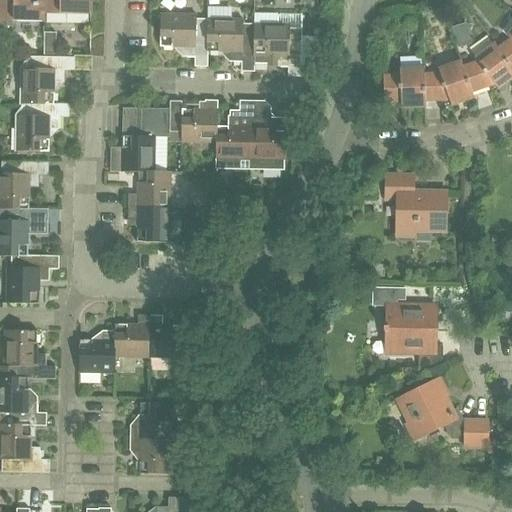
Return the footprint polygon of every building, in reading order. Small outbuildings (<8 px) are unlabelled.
[(44,0),(12,0),(12,2),(0,1),(0,22),(44,23),(44,14),(44,0)] [(44,0),(44,14),(91,15),(90,0),(44,0)] [(254,25),(253,58),(254,58),(254,67),(266,67),(266,63),(276,63),(276,67),(288,68),(288,77),(301,77),(301,65),(301,37),(302,14),(281,14),(279,15),(278,25),(254,25)] [(207,68),(208,53),(207,53),(208,20),(196,19),(196,15),(160,15),(159,48),(182,48),(182,58),(194,58),(194,67),(207,68)] [(243,20),(208,20),(207,53),(208,53),(229,53),(229,62),(241,63),(241,72),(254,73),(254,67),(254,58),(253,58),(254,25),(243,24),(243,20)] [(319,20),(307,20),(307,37),(318,37),(319,20)] [(511,39),(497,49),(511,68),(511,29),(507,37),(511,39)] [(56,33),(44,33),(43,56),(55,56),(56,33)] [(511,80),(511,68),(497,49),(494,44),(474,58),(477,62),(462,67),(471,93),(472,94),(494,86),(497,91),(511,80)] [(22,69),(21,105),(54,105),(54,104),(54,83),(64,83),(64,71),(74,71),(74,58),(26,57),(26,69),(22,69)] [(439,76),(424,76),(423,76),(425,102),(448,101),(451,107),(474,99),(472,94),(471,93),(462,67),(461,62),(438,70),(439,76)] [(400,76),(383,77),(384,104),(400,103),(401,109),(425,108),(425,102),(423,76),(424,76),(424,69),(399,70),(400,76)] [(204,111),(181,110),(181,119),(171,119),(170,132),(181,133),(181,143),(216,144),(216,127),(217,127),(218,101),(204,101),(204,111)] [(69,105),(54,104),(54,105),(21,105),(21,116),(17,116),(16,152),(49,152),(49,129),(59,130),(59,118),(69,118),(69,105)] [(112,153),(111,174),(138,174),(138,172),(154,173),(154,172),(166,172),(167,138),(169,138),(170,110),(142,109),(141,137),(123,137),(122,137),(122,149),(122,153),(112,153)] [(240,160),(251,161),(251,118),(240,118),(241,112),(239,112),(230,111),(230,127),(217,127),(216,127),(216,144),(215,160),(215,170),(240,170),(240,160)] [(264,118),(251,118),(251,161),(251,170),(283,171),(283,161),(286,161),(287,128),(287,119),(275,119),(264,118)] [(0,209),(29,210),(29,188),(39,188),(39,176),(48,176),(49,163),(1,162),(1,174),(0,174),(0,209)] [(166,172),(154,172),(154,173),(138,172),(138,174),(137,195),(128,195),(127,207),(170,208),(170,173),(166,172)] [(413,176),(386,176),(386,201),(396,201),(395,237),(414,237),(414,232),(445,232),(445,193),(413,192),(413,176)] [(169,243),(170,208),(127,207),(127,220),(137,220),(137,243),(169,243)] [(0,256),(11,257),(28,257),(28,256),(28,235),(38,235),(47,235),(48,223),(48,210),(29,210),(0,209),(0,256)] [(182,264),(195,264),(195,244),(182,244),(182,264)] [(59,270),(59,257),(28,256),(28,257),(11,257),(11,268),(7,268),(6,304),(39,305),(39,282),(49,282),(49,270),(59,270)] [(370,264),(368,276),(368,278),(382,279),(383,265),(370,264)] [(436,306),(387,305),(386,353),(435,354),(436,306)] [(115,325),(114,332),(115,332),(114,358),(115,358),(149,358),(150,316),(138,316),(137,325),(115,325)] [(163,316),(150,316),(149,358),(171,359),(170,375),(190,375),(191,331),(185,331),(185,326),(162,326),(163,316)] [(0,377),(7,378),(7,379),(28,379),(28,380),(55,380),(55,367),(46,367),(46,355),(36,355),(37,332),(4,331),(3,367),(0,367),(0,377)] [(79,341),(79,373),(115,374),(115,358),(114,358),(115,332),(114,332),(103,331),(102,341),(79,341)] [(0,425),(31,426),(46,427),(46,414),(37,413),(37,401),(27,401),(28,380),(28,379),(7,379),(7,378),(0,377),(0,425)] [(447,395),(439,379),(396,400),(408,424),(405,425),(413,442),(443,427),(448,437),(463,437),(463,448),(487,448),(487,421),(464,421),(458,408),(452,411),(445,397),(447,395)] [(130,426),(130,439),(172,440),(173,404),(140,404),(140,427),(130,426)] [(31,426),(0,425),(0,460),(2,461),(1,473),(49,474),(50,460),(40,460),(40,448),(31,448),(31,426)] [(171,475),(172,440),(130,439),(130,451),(139,451),(139,474),(171,475)] [(180,511),(181,498),(168,498),(168,507),(156,507),(155,511),(180,511)]
